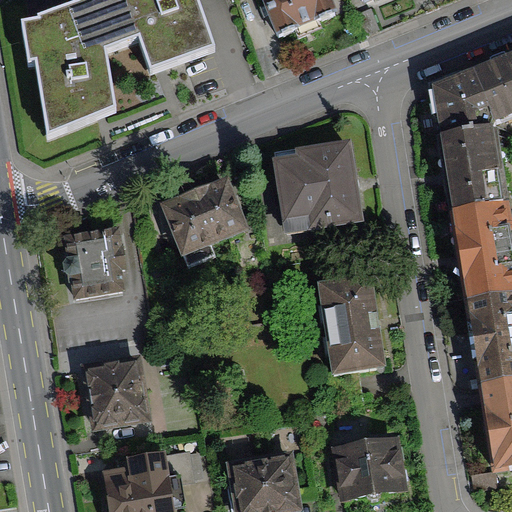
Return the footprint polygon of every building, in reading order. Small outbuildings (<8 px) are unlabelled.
[(95,0),(87,0),(28,21),(33,62),(39,61),(51,136),(111,115),(103,49),(95,0)] [(95,0),(103,49),(143,38),(155,70),(217,48),(199,0),(95,0)] [(258,0),(264,14),(274,39),(337,14),(330,0),(258,0)] [(360,0),(364,9),(386,0),(360,0)] [(511,114),(511,53),(461,74),(482,126),(511,114)] [(482,126),(461,74),(419,91),(425,140),(483,131),(482,126)] [(483,131),(425,140),(438,216),(496,206),(483,131)] [(351,139),(271,152),(285,233),(364,221),(351,139)] [(228,176),(160,204),(181,257),(249,229),(228,176)] [(496,206),(438,216),(454,306),(511,296),(496,206)] [(126,269),(119,227),(65,236),(75,299),(125,291),(122,270),(126,269)] [(319,280),(337,375),(395,364),(377,269),(319,280)] [(511,298),(511,296),(454,306),(469,390),(511,382),(511,298)] [(159,427),(146,357),(82,369),(94,439),(159,427)] [(511,382),(469,390),(484,480),(511,475),(511,382)] [(411,488),(401,431),(332,441),(342,499),(411,488)] [(178,511),(169,448),(132,454),(134,466),(106,470),(112,511),(178,511)] [(273,511),(301,509),(294,449),(224,457),(231,511),(273,511)]
